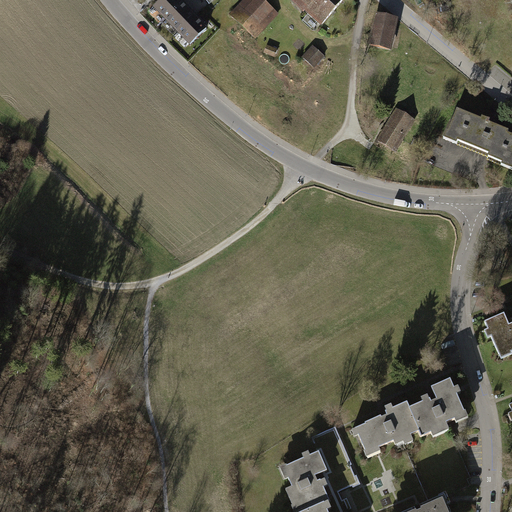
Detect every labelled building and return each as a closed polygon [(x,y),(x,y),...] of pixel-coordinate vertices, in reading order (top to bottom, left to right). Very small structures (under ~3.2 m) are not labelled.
[(154,0),(147,7),(159,19),(177,0),(154,0)] [(177,0),(159,19),(171,30),(191,11),(180,0),(177,0)] [(279,13),(264,0),(244,0),(231,15),(257,38),(279,13)] [(293,0),(324,26),(346,0),(293,0)] [(438,16),(448,14),(447,6),(436,8),(438,16)] [(171,30),(188,47),(207,27),(191,11),(171,30)] [(393,51),(400,19),(378,15),(372,46),(393,51)] [(327,58),(313,46),(303,58),(317,70),(327,58)] [(394,156),(416,120),(396,108),(394,112),(389,109),(383,118),(388,121),(374,145),(394,156)] [(454,109),(441,138),(511,169),(511,136),(506,134),(507,132),(454,109)] [(492,336),(503,359),(511,355),(511,353),(511,352),(511,351),(511,325),(509,327),(503,315),(486,323),(489,330),(485,332),(488,338),(492,336)] [(453,391),(449,383),(430,391),(435,403),(431,405),(427,398),(420,401),(421,405),(409,411),(420,434),(422,439),(431,435),(432,439),(448,431),(446,426),(454,422),(456,425),(468,420),(464,413),(463,413),(456,398),(460,396),(457,389),(453,391)] [(366,426),(352,433),(355,439),(360,437),(366,451),(362,453),(364,460),(381,452),(379,449),(394,442),(396,447),(403,443),(405,446),(414,442),(412,437),(420,434),(409,411),(406,405),(393,411),(391,406),(385,410),(388,417),(382,420),(381,418),(366,425),(366,426)] [(302,458),(279,467),(284,479),(288,478),(291,486),(284,489),(291,505),(290,505),(292,511),(298,511),(325,501),(326,501),(321,487),(327,485),(324,478),(316,481),(314,475),(325,471),(317,452),(309,455),(307,451),(301,454),(302,458)] [(447,511),(445,506),(448,505),(443,493),(432,498),(433,501),(405,511),(447,511)] [(298,511),(325,511),(324,510),(328,508),(325,501),(298,511)]
